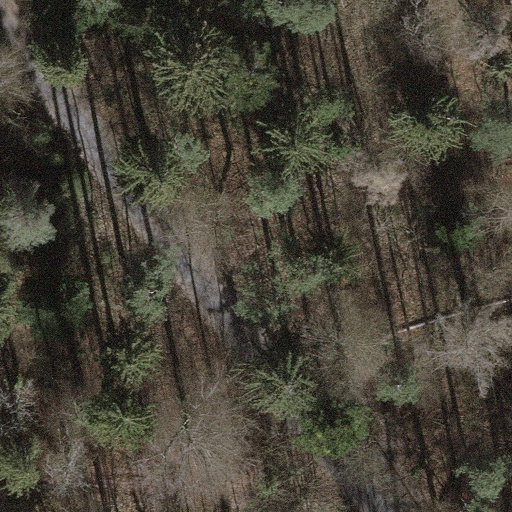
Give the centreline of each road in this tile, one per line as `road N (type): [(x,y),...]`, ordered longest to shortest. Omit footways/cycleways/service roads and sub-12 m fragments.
road 1 (track): [(0,27),(385,511)]
road 2 (track): [(221,493),(0,392)]
road 3 (track): [(221,493),(0,488)]
